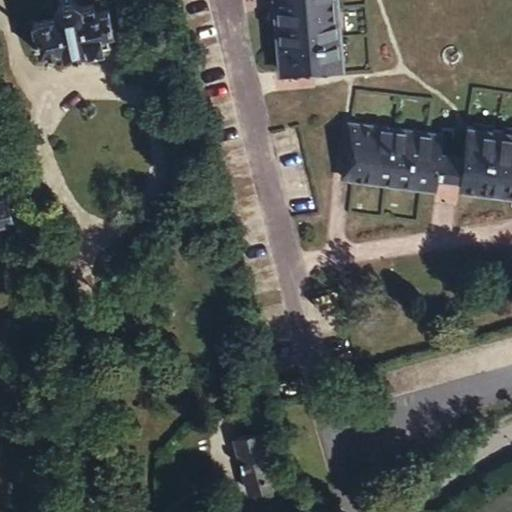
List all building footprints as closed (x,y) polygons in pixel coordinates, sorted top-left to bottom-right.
[(66,0),(67,2),(39,6),(44,35),(66,31),(68,43),(113,36),(110,22),(119,21),(114,0),(66,0)] [(279,0),(286,63),(347,57),(341,0),(279,0)] [(464,177),(463,193),(511,198),(511,128),(472,124),(469,154),(464,177)] [(437,193),(439,174),(442,150),(443,138),(351,127),(344,183),(437,193)] [(442,150),(439,174),(464,177),(469,154),(442,150)] [(0,210),(13,207),(8,183),(0,185),(0,210)] [(252,492),(279,484),(265,432),(237,440),(252,492)]
